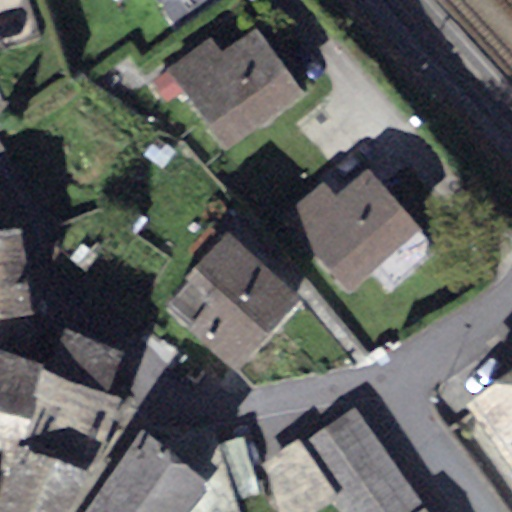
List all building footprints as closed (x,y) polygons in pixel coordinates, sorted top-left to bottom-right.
[(229,151),(306,97),(259,30),(224,54),(214,41),(172,70),(229,151)] [(352,294),(426,230),(371,167),(340,194),(328,181),(286,218),(352,294)] [(0,350),(23,357),(40,337),(24,230),(0,232),(0,350)] [(303,301),(229,234),(166,305),(241,372),(303,301)] [(123,353),(72,327),(52,367),(48,365),(20,453),(94,477),(126,396),(113,390),(123,353)] [(0,449),(20,453),(48,365),(23,357),(0,350),(0,449)] [(511,375),(468,408),(511,466),(511,375)] [(343,511),(423,511),(430,508),(358,407),(305,444),(341,497),(336,503),(343,511)] [(211,488),(260,477),(244,438),(223,444),(219,427),(156,440),(209,483),(211,488)] [(156,440),(146,432),(93,511),(187,511),(209,483),(156,440)] [(302,438),(265,464),(281,511),(319,511),(336,503),(341,497),(305,444),(302,438)] [(74,511),(94,477),(20,453),(2,511),(74,511)]
